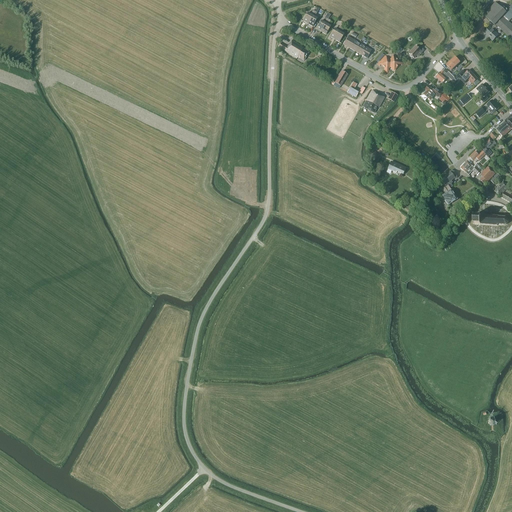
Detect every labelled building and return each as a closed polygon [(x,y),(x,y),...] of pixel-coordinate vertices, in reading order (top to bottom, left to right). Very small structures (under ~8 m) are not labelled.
[(511,5),(506,13),(495,3),(483,16),(494,26),(491,29),(489,28),(484,34),(490,39),(490,40),(493,42),(498,36),(494,32),(498,27),(511,39),(511,38),(511,25),(508,23),(511,18),(511,5)] [(307,24),(315,12),(313,10),(310,15),(307,13),(303,21),(307,24)] [(314,17),(317,13),(315,12),(307,24),(312,27),(317,19),(314,17)] [(321,32),(328,20),(330,15),(327,13),(324,19),(325,20),(323,23),(321,21),(316,29),(321,32)] [(330,21),(328,20),(321,32),(326,35),(330,26),(328,25),(330,21)] [(334,40),(341,27),(339,26),(337,30),(334,29),(329,37),(334,40)] [(341,27),(334,40),(339,42),(344,34),(341,33),(344,29),(341,27)] [(349,48),(354,41),(348,37),(343,45),(349,48)] [(303,48),(292,41),(290,44),(289,44),(287,47),(280,43),(278,47),(296,58),(297,57),(303,61),(308,52),(302,49),(303,48)] [(355,52),(359,44),(354,41),(349,48),(355,52)] [(361,55),(365,47),(359,44),(355,52),(361,55)] [(398,47),(396,46),(393,50),(398,54),(402,50),(398,47)] [(418,49),(415,46),(408,54),(414,59),(418,54),(420,55),(424,50),(420,46),(418,49)] [(365,47),(361,55),(366,58),(371,50),(365,47)] [(403,63),(395,56),(389,61),(384,57),(378,64),(379,66),(381,64),(385,68),(384,70),(387,73),(389,70),(387,69),(390,66),(394,70),(399,63),(401,65),(403,63)] [(450,61),(455,67),(460,63),(455,57),(450,61)] [(455,67),(450,61),(446,65),(451,71),(455,67)] [(477,79),(469,70),(465,73),(462,70),(456,76),(454,78),(456,81),(458,79),(459,79),(464,84),(467,81),(468,80),(472,84),(473,83),(477,79)] [(340,86),(347,75),(342,71),(337,78),(335,83),(340,86)] [(449,76),(443,71),(440,73),(439,74),(438,74),(435,77),(442,83),(446,79),(449,76)] [(483,98),(489,92),(482,84),(476,90),(479,93),(478,94),(481,97),(482,96),(483,98)] [(435,95),(438,98),(440,95),(442,93),(435,88),(433,90),(429,86),(425,90),(427,91),(426,92),(423,94),(430,100),(435,95)] [(355,98),(358,93),(359,92),(350,87),(347,93),(355,98)] [(378,108),(384,98),(371,91),(362,107),(374,113),(377,107),(378,108)] [(393,103),(397,96),(392,92),(388,99),(393,103)] [(447,102),(450,99),(442,93),(440,95),(442,97),(439,100),(443,103),(445,100),(447,102)] [(463,105),(471,99),(467,94),(460,101),(463,105)] [(495,104),(492,100),(487,105),(487,106),(483,110),(481,108),(475,113),(479,118),(485,113),(488,110),(490,112),(491,110),(493,113),(499,108),(495,104)] [(502,137),(511,129),(504,121),(495,129),(501,135),(496,139),(498,141),(503,137),(502,137)] [(485,155),(488,157),(492,153),(489,150),(496,143),(494,141),(493,143),(489,139),(482,145),(486,149),(483,152),(485,154),(485,155)] [(375,161),(380,156),(373,150),(369,156),(375,161)] [(485,154),(483,152),(482,152),(479,155),(475,152),(469,157),(473,161),(474,161),(476,162),(478,160),(479,161),(485,155),(485,154)] [(475,168),(473,167),(467,161),(460,168),(468,175),(472,171),(475,168)] [(403,175),(406,168),(391,162),(388,169),(396,173),(397,172),(403,175)] [(487,182),(495,174),(488,167),(480,175),(483,177),(480,180),(484,184),(487,181),(487,182)] [(449,185),(451,184),(452,182),(451,181),(454,178),(455,179),(457,178),(456,175),(455,175),(454,173),(454,172),(451,171),(450,172),(450,173),(441,181),(445,186),(448,183),(449,185)] [(494,184),(500,177),(498,174),(491,181),(494,184)] [(504,192),(508,188),(503,182),(497,187),(498,188),(494,191),(499,196),(501,194),(504,192)] [(449,185),(448,186),(448,185),(445,188),(448,193),(443,196),(449,205),(458,199),(457,199),(458,199),(456,197),(452,190),(450,188),(452,187),(451,184),(449,185)] [(511,196),(506,193),(504,192),(501,194),(502,196),(501,198),(511,204),(511,203),(511,196)] [(498,216),(481,215),(481,216),(474,215),(473,224),(480,224),(497,226),(497,225),(504,225),(506,225),(507,224),(508,223),(508,222),(508,221),(508,220),(507,219),(507,218),(505,218),(505,217),(498,217),(498,216)]
